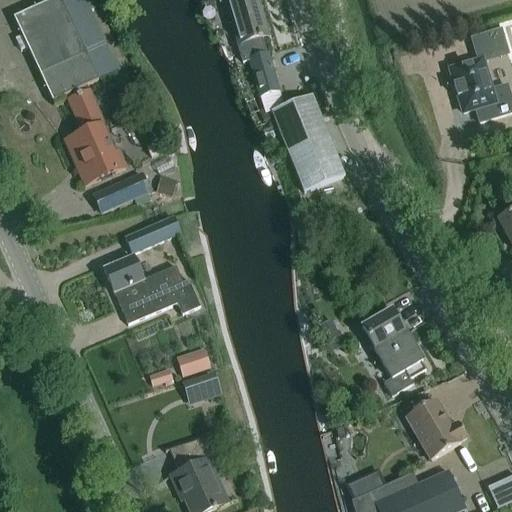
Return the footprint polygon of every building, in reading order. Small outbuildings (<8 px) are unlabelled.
[(117,74),(82,0),(57,0),(31,12),(12,21),(21,38),(15,41),(20,53),(27,50),(51,104),(69,96),(117,74)] [(279,94),(263,41),(268,39),(256,0),(217,0),(219,6),(225,4),(240,57),(246,55),(260,100),(279,94)] [(511,108),(506,88),(490,93),(482,65),(508,57),(500,33),(472,42),(479,64),(449,74),(453,88),(452,89),(456,100),(457,100),(462,116),(474,112),(478,126),(511,115),(511,108)] [(89,94),(86,95),(68,103),(82,136),(71,141),(83,169),(77,172),(84,189),(125,171),(118,154),(113,156),(101,128),(103,127),(89,94)] [(311,99),(271,115),(302,196),(343,180),(311,99)] [(159,142),(163,153),(178,148),(174,137),(159,142)] [(149,194),(143,179),(93,201),(100,216),(149,194)] [(175,186),(160,181),(156,195),(171,199),(175,186)] [(511,214),(497,223),(511,248),(511,214)] [(175,219),(123,240),(131,258),(182,237),(175,219)] [(133,260),(103,273),(113,297),(114,297),(127,328),(177,307),(182,318),(200,310),(188,283),(175,288),(168,272),(143,283),(133,260)] [(390,314),(373,325),(360,333),(390,383),(384,387),(392,400),(410,388),(408,384),(425,374),(420,365),(422,364),(404,335),(403,335),(390,314)] [(204,351),(176,360),(182,380),(210,371),(204,351)] [(212,378),(184,387),(188,399),(202,394),(204,401),(218,397),(212,378)] [(435,403),(418,413),(405,420),(430,463),(460,446),(459,444),(466,440),(458,426),(451,430),(435,403)] [(344,432),(335,435),(337,444),(346,441),(344,432)] [(208,440),(168,452),(178,475),(170,479),(177,495),(183,493),(191,511),(215,511),(227,506),(209,467),(218,463),(208,440)] [(448,475),(429,483),(417,489),(412,476),(351,504),(353,511),(463,511),(464,511),(448,475)] [(511,479),(487,490),(497,511),(501,511),(511,507),(511,479)]
